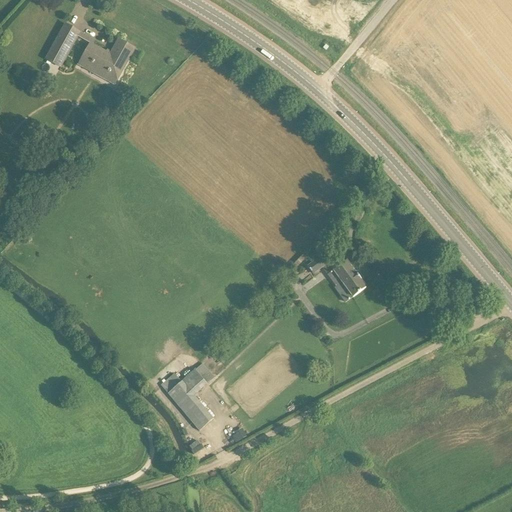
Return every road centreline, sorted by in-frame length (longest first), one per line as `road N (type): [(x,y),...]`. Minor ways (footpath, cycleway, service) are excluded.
road 1 (unclassified): [(200,472),(511,304)]
road 2 (tertiary): [(511,304),(317,89)]
road 3 (tertiary): [(317,89),(189,0)]
